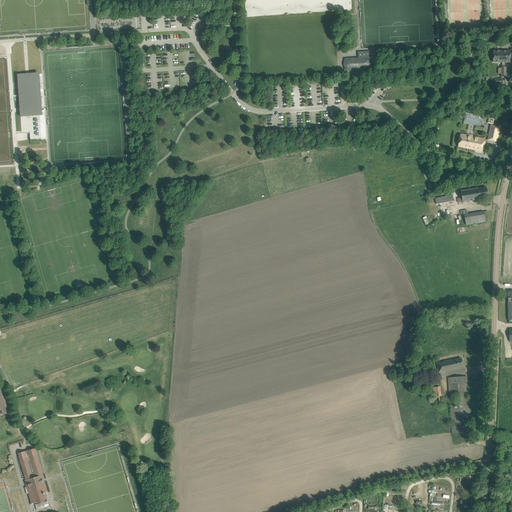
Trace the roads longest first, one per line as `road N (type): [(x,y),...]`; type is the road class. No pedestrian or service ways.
road 1 (unclassified): [(509,172),(433,156),(375,106),(252,110),(184,28),(0,41)]
road 2 (unclassified): [(488,461),(499,220),(509,172)]
road 3 (unclassified): [(303,511),(378,484),(488,461)]
